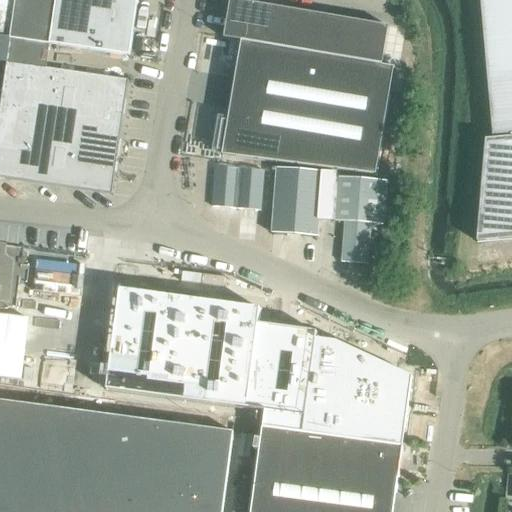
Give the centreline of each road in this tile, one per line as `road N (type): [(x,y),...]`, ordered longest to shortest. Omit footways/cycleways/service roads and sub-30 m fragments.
road 1 (residential): [(452,330),(347,308),(154,218)]
road 2 (residential): [(154,218),(190,0)]
road 3 (residential): [(430,511),(452,330)]
road 4 (residential): [(154,218),(0,204)]
